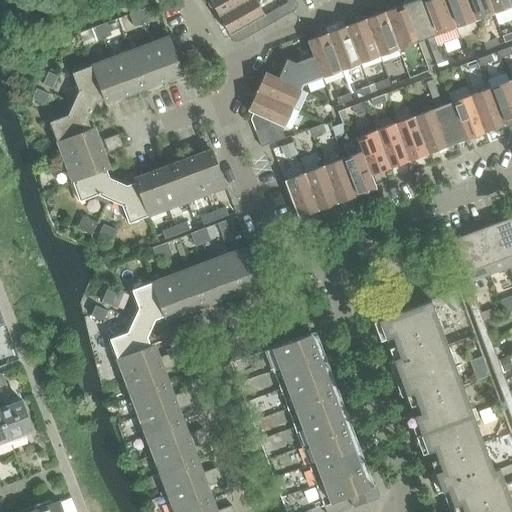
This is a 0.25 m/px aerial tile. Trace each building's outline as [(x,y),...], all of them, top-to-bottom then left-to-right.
[(209,0),(219,17),(248,0),(209,0)] [(238,42),(295,10),(297,4),(294,0),(285,0),(287,2),(265,14),(256,0),(248,0),(219,17),(232,40),(238,42)] [(436,36),(422,0),(415,0),(404,4),(418,42),(426,39),(436,65),(443,62),(433,37),(436,36)] [(456,29),(445,0),(422,0),(436,36),(456,29)] [(475,21),(466,0),(445,0),(456,29),(475,21)] [(494,14),(489,0),(466,0),(475,21),(494,14)] [(511,7),(511,2),(511,0),(489,0),(494,14),(511,7)] [(418,42),(404,4),(383,12),(397,50),(418,42)] [(149,22),(146,12),(138,15),(141,24),(149,22)] [(397,50),(383,12),(364,19),(379,57),(397,50)] [(141,24),(138,15),(130,17),(134,27),(141,24)] [(379,57),(364,19),(346,26),(360,64),(379,57)] [(111,36),(106,23),(99,26),(104,38),(111,36)] [(104,38),(99,26),(92,29),(97,41),(104,38)] [(360,64),(346,26),(326,33),(341,72),(360,64)] [(511,39),(511,32),(502,36),(504,42),(511,39)] [(341,72),(326,33),(307,41),(312,57),(314,56),(323,79),(341,72)] [(183,73),(177,57),(169,36),(149,44),(163,81),(183,73)] [(499,45),(496,38),(483,43),(486,50),(499,45)] [(163,81),(149,44),(130,51),(144,88),(147,87),(163,81)] [(511,54),(511,52),(510,47),(497,52),(500,59),(511,54)] [(144,88),(130,51),(111,58),(125,95),(144,88)] [(450,60),(447,53),(441,56),(443,62),(450,60)] [(493,61),(491,55),(478,60),(480,66),(493,61)] [(314,56),(312,57),(295,63),(286,59),(278,78),(278,80),(301,91),(303,86),(323,79),(314,56)] [(125,95),(111,58),(91,66),(103,99),(105,103),(109,101),(111,105),(115,104),(114,100),(125,95)] [(103,99),(91,66),(72,73),(78,91),(73,103),(91,111),(95,103),(103,99)] [(52,89),(58,77),(48,72),(42,85),(52,89)] [(301,91),(278,80),(278,78),(265,72),(256,92),(293,108),(301,91)] [(390,86),(388,79),(375,84),(377,91),(390,86)] [(464,140),(450,103),(442,106),(432,80),(425,83),(434,108),(432,110),(446,147),(464,140)] [(511,122),(511,87),(509,80),(490,87),(505,125),(511,122)] [(371,93),(369,86),(356,91),(358,98),(371,93)] [(505,125),(490,87),(471,95),(485,132),(505,125)] [(45,105),(49,95),(36,89),(32,99),(45,105)] [(284,128),(293,108),(256,92),(247,111),(252,113),(250,119),(260,147),(284,138),(282,132),(284,128)] [(352,100),(350,94),(337,99),(339,105),(352,100)] [(386,101),(384,95),(371,100),(373,106),(386,101)] [(485,132),(471,95),(450,103),(464,140),(485,132)] [(367,108),(365,102),(352,107),(355,113),(367,108)] [(90,129),(87,120),(91,111),(73,103),(67,115),(49,122),(56,141),(90,129)] [(349,122),(344,110),(338,112),(343,125),(349,122)] [(446,147),(432,110),(412,117),(427,154),(446,147)] [(427,154),(412,117),(394,123),(408,161),(427,154)] [(408,161),(394,123),(375,131),(389,168),(408,161)] [(325,131),(323,124),(310,129),(312,136),(325,131)] [(101,147),(97,136),(94,127),(90,129),(56,141),(64,161),(101,147)] [(389,168),(375,131),(355,138),(360,152),(361,151),(370,175),(371,175),(389,168)] [(123,147),(118,134),(103,140),(108,152),(123,147)] [(109,168),(106,161),(106,159),(101,147),(64,161),(72,182),(105,170),(109,168)] [(226,187),(213,153),(212,150),(192,157),(206,194),(226,187)] [(370,175),(361,151),(360,152),(342,159),(356,196),(376,189),(371,175),(370,175)] [(206,194),(192,157),(172,164),(186,201),(206,194)] [(356,196),(342,159),(323,166),(337,203),(356,196)] [(186,201),(172,164),(165,167),(153,172),(167,209),(186,201)] [(337,203),(323,166),(304,173),(318,211),(337,203)] [(109,200),(117,182),(109,178),(105,170),(72,182),(79,201),(97,195),(109,200)] [(167,209),(153,172),(133,179),(134,183),(147,216),(167,209)] [(318,211),(304,173),(284,181),(298,218),(318,211)] [(147,216),(134,183),(126,186),(117,182),(109,200),(121,205),(128,223),(147,216)] [(228,215),(225,207),(213,212),(216,220),(228,215)] [(216,220),(213,212),(201,217),(204,225),(216,220)] [(91,235),(97,222),(88,217),(81,230),(91,235)] [(511,265),(511,218),(493,224),(509,267),(511,265)] [(230,233),(225,221),(217,224),(222,236),(230,233)] [(189,230),(186,222),(174,227),(177,234),(189,230)] [(111,240),(116,230),(103,224),(99,234),(111,240)] [(509,267),(493,224),(473,232),(489,275),(509,267)] [(177,234),(174,227),(162,231),(165,239),(177,234)] [(210,241),(206,228),(198,231),(203,243),(210,241)] [(203,243),(198,231),(190,234),(195,246),(203,243)] [(489,275),(473,232),(462,236),(453,239),(469,282),(489,275)] [(172,255),(167,242),(159,245),(164,258),(172,255)] [(164,258),(159,245),(152,248),(157,261),(164,258)] [(262,284),(248,247),(248,246),(228,254),(242,291),(262,284)] [(242,291),(228,254),(209,261),(223,298),(242,291)] [(223,298),(209,261),(190,268),(204,305),(223,298)] [(204,305),(190,268),(171,275),(184,313),(204,305)] [(184,313),(171,275),(150,283),(163,317),(165,320),(184,313)] [(163,317),(150,283),(131,290),(138,308),(133,320),(151,329),(155,320),(163,317)] [(476,301),(470,286),(462,289),(468,304),(476,301)] [(111,306),(117,293),(107,289),(101,301),(111,306)] [(452,358),(442,330),(431,300),(378,320),(385,339),(392,336),(396,347),(399,357),(393,359),(399,377),(452,358)] [(482,317),(476,301),(468,304),(474,320),(482,317)] [(103,322),(108,311),(95,306),(91,316),(103,322)] [(493,317),(490,309),(481,313),(484,320),(493,317)] [(487,332),(483,321),(482,317),(474,320),(480,335),(487,332)] [(150,346),(147,337),(151,329),(133,320),(127,332),(109,339),(117,359),(150,346)] [(338,511),(378,497),(344,408),(311,320),(261,339),(265,350),(230,363),(285,511),(305,511),(323,505),(325,511),(338,511)] [(493,348),(491,341),(487,332),(480,335),(485,351),(493,348)] [(124,378),(176,359),(173,352),(161,357),(157,353),(154,344),(150,346),(117,359),(124,378)] [(498,361),(493,348),(485,351),(491,367),(499,364),(498,361)] [(511,369),(508,357),(499,361),(503,372),(511,369)] [(473,414),(462,386),(452,358),(399,377),(406,395),(413,392),(417,404),(420,413),(413,415),(420,434),(473,414)] [(168,384),(165,375),(163,371),(179,365),(176,359),(124,378),(131,397),(168,384)] [(505,379),(499,364),(491,367),(497,382),(505,379)] [(510,395),(505,380),(505,379),(497,382),(503,398),(510,395)] [(138,416),(190,397),(188,390),(173,396),(168,384),(131,397),(138,416)] [(511,412),(511,398),(511,399),(510,395),(503,398),(508,413),(511,412)] [(183,421),(180,414),(178,409),(193,404),(190,397),(138,416),(145,435),(183,421)] [(33,431),(21,401),(0,408),(0,416),(10,444),(26,438),(24,434),(33,431)] [(494,472),(484,444),(473,414),(420,434),(427,452),(434,450),(441,470),(435,472),(442,491),(447,489),(494,472)] [(0,447),(10,444),(0,416),(0,447)] [(153,454),(205,435),(202,428),(187,434),(183,421),(145,435),(153,454)] [(197,460),(194,452),(192,448),(207,442),(205,435),(153,454),(160,474),(197,460)] [(167,494),(219,474),(217,467),(202,473),(197,460),(160,474),(167,494)] [(511,511),(511,503),(509,496),(508,493),(505,485),(500,470),(494,472),(447,489),(453,504),(453,506),(460,504),(463,511),(511,511)] [(176,511),(212,499),(209,491),(207,486),(222,481),(219,474),(167,494),(174,511),(176,511)] [(233,511),(231,505),(216,511),(212,499),(176,511),(233,511)] [(63,511),(59,501),(51,505),(49,500),(34,506),(35,511),(63,511)]
